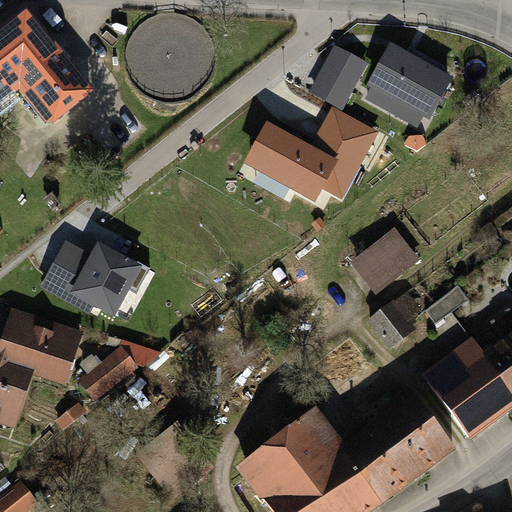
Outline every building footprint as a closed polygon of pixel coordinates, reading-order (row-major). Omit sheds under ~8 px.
[(95,94),(26,11),(0,32),(0,107),(19,92),(51,130),(95,94)] [(367,64),(335,46),(309,93),(342,111),(367,64)] [(453,79),(389,46),(368,87),(373,90),(367,101),(418,127),(423,118),(431,122),(453,79)] [(312,147),(267,122),(244,163),(316,203),(323,190),(343,200),(380,132),(333,107),(312,147)] [(419,266),(393,233),(350,267),(376,300),(419,266)] [(142,266),(98,242),(91,255),(66,241),(53,265),(79,278),(70,294),(114,318),(142,266)] [(440,324),(472,299),(462,286),(430,311),(440,324)] [(405,297),(368,324),(390,354),(418,334),(411,325),(420,318),(405,297)] [(2,347),(0,346),(0,423),(16,429),(33,378),(66,389),(84,333),(14,310),(2,347)] [(474,341),(426,376),(475,442),(511,415),(511,336),(485,356),(474,341)] [(139,370),(123,349),(80,383),(96,404),(139,370)] [(346,457),(384,509),(459,455),(411,391),(380,414),(384,420),(345,449),(346,457)] [(87,414),(80,405),(58,423),(65,431),(87,414)] [(346,457),(345,449),(319,414),(241,471),(271,511),(380,511),(384,509),(346,457)] [(179,425),(138,456),(173,503),(214,472),(179,425)] [(21,483),(0,499),(0,511),(31,511),(39,506),(21,483)]
